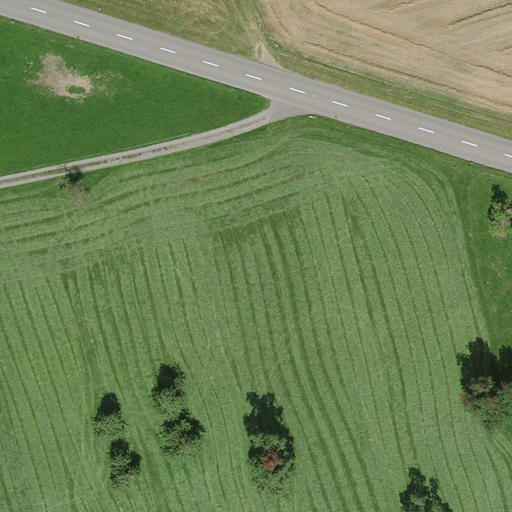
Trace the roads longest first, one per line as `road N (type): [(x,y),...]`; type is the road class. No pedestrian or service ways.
road 1 (tertiary): [(511,157),(1,0)]
road 2 (track): [(0,185),(257,125),(306,94)]
